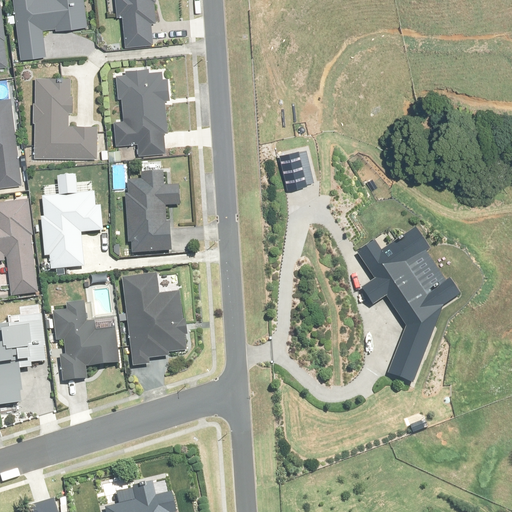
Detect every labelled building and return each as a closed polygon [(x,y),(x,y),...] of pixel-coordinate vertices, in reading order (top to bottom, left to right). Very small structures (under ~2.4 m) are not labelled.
[(88,28),(85,0),(15,0),(22,60),(48,57),(45,33),(88,28)] [(152,24),(157,24),(156,1),(158,1),(157,0),(115,0),(117,18),(123,18),(125,49),(153,48),(152,24)] [(128,72),(129,75),(123,75),(124,86),(114,86),(115,104),(124,103),(125,121),(115,122),(116,146),(138,145),(139,154),(165,153),(164,130),(167,130),(166,102),(170,102),(169,78),(162,78),(162,73),(150,74),(150,71),(128,72)] [(36,79),(36,101),(33,101),(33,123),(35,123),(34,160),(97,162),(98,125),(71,124),(71,115),(77,116),(78,80),(36,79)] [(0,189),(22,187),(12,100),(0,101),(0,189)] [(301,144),(285,148),(288,160),(304,157),(301,144)] [(130,195),(126,196),(131,254),(172,251),(168,206),(181,205),(180,187),(167,188),(166,173),(144,174),(144,180),(129,182),(130,195)] [(96,207),(95,194),(44,198),(46,217),(43,217),(46,257),(51,256),(52,270),(85,268),(82,233),(103,232),(102,207),(96,207)] [(38,294),(29,202),(0,204),(0,263),(8,262),(12,297),(38,294)] [(389,374),(416,383),(443,308),(462,296),(452,281),(447,283),(429,253),(433,251),(420,231),(385,253),(378,241),(359,253),(376,278),(362,286),(375,307),(388,298),(406,326),(389,374)] [(187,320),(185,320),(181,293),(160,295),(158,275),(123,279),(134,368),(153,365),(152,360),(169,358),(169,354),(189,352),(187,336),(189,335),(187,320)] [(54,313),(58,345),(66,344),(67,355),(59,355),(63,384),(89,381),(88,368),(121,364),(117,328),(96,330),(95,321),(90,321),(89,309),(88,302),(68,305),(69,312),(54,313)] [(0,327),(0,405),(24,403),(21,371),(35,369),(34,363),(47,362),(43,323),(0,327)] [(166,472),(162,458),(148,462),(151,476),(166,472)] [(176,511),(178,511),(174,494),(157,497),(153,483),(136,487),(139,501),(136,501),(109,508),(107,509),(107,511),(176,511)] [(59,511),(56,501),(33,508),(33,511),(59,511)]
